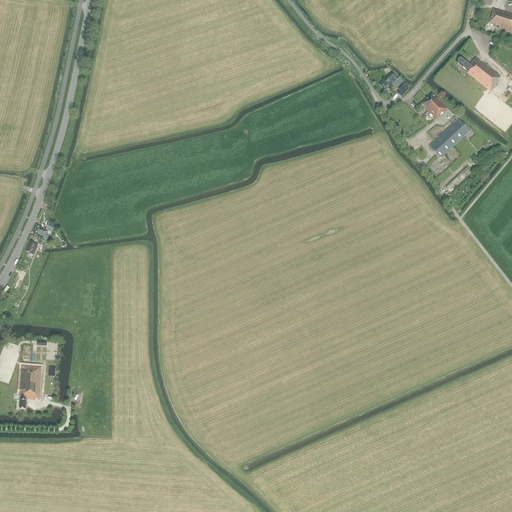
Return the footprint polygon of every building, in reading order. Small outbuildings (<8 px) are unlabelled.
[(511,14),(499,11),(493,9),(488,25),(511,32),(511,14)] [(473,61),(469,64),(461,57),(456,63),(468,72),(467,73),(491,92),(499,82),(498,81),(500,77),(476,58),(473,61)] [(383,89),(385,86),(390,90),(393,87),(391,85),(394,82),(397,79),(391,73),(388,76),(379,85),(383,89)] [(410,89),(403,82),(397,88),(399,90),(397,93),(401,98),(410,89)] [(444,113),(448,109),(438,98),(437,99),(432,93),(422,104),(426,108),(425,108),(437,120),(441,116),(440,115),(442,112),(444,113)] [(441,158),(470,131),(459,119),(458,119),(457,120),(430,146),(441,158)] [(37,224),(36,225),(33,234),(34,234),(33,236),(36,237),(37,235),(38,236),(38,237),(43,239),(47,229),(44,228),(43,230),(41,229),(42,227),(39,226),(39,225),(37,224)] [(56,226),(50,224),(48,229),(53,232),(56,226)] [(38,245),(35,244),(35,243),(30,241),(26,251),(31,253),(31,254),(34,256),(38,245)] [(20,270),(12,287),(19,290),(26,273),(20,270)] [(39,399),(42,367),(21,365),(19,394),(21,394),(20,409),(26,410),(27,400),(35,400),(35,399),(39,399)]
